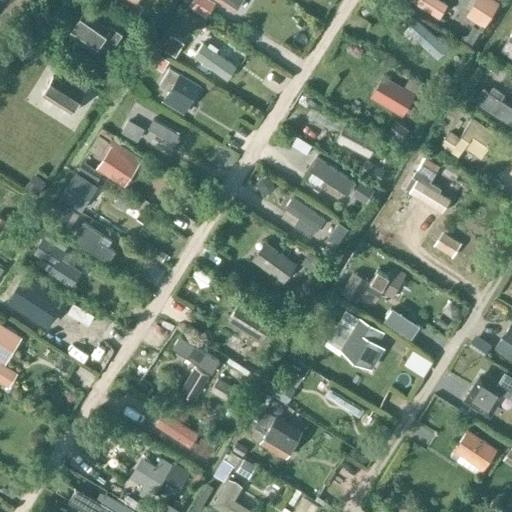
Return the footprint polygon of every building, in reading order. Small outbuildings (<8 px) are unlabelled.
[(117,0),(115,3),(136,18),(144,7),(136,2),(137,0),(117,0)] [(220,0),(234,8),(239,0),(220,0)] [(500,0),(475,0),(466,14),(486,26),(502,1),(500,0)] [(107,26),(83,10),(67,33),(93,52),(100,44),(110,49),(122,34),(108,24),(107,26)] [(437,57),(449,45),(423,20),(411,33),(437,57)] [(460,35),(471,42),(480,27),(469,20),(460,35)] [(194,56),(207,64),(225,35),(212,27),(194,56)] [(170,32),(163,45),(173,50),(180,36),(170,32)] [(200,85),(180,73),(179,74),(169,67),(159,84),(169,91),(163,101),(181,112),(187,102),(189,103),(200,85)] [(89,83),(69,71),(63,81),(53,75),(41,94),(72,113),(84,94),(83,93),(89,83)] [(403,85),(383,73),(369,96),(401,115),(414,93),(423,98),(428,89),(408,77),(403,85)] [(511,103),(484,86),(477,98),(511,120),(511,103)] [(481,155),(494,135),(471,120),(458,139),(448,133),(441,143),(458,153),(464,144),(481,155)] [(377,140),(344,122),(335,140),(368,157),(377,140)] [(243,150),(249,139),(234,132),(229,143),(243,150)] [(288,144),(303,154),(310,143),(295,133),(288,144)] [(139,164),(110,145),(95,168),(124,187),(139,164)] [(319,151),(309,168),(368,202),(378,185),(319,151)] [(426,185),(438,165),(424,157),(412,177),(416,179),(409,191),(442,212),(450,199),(426,185)] [(98,185),(76,171),(59,196),(81,211),(98,185)] [(294,195),(283,211),(314,231),(325,214),(294,195)] [(97,239),(102,232),(85,222),(73,239),(108,262),(115,250),(97,239)] [(438,225),(429,238),(450,251),(459,238),(438,225)] [(64,250),(43,236),(32,253),(51,265),(47,272),(71,287),(81,270),(60,257),(64,250)] [(297,263),(264,240),(250,259),(283,282),(297,263)] [(406,270),(394,264),(390,272),(377,264),(362,292),(374,300),(380,290),(391,296),(406,270)] [(367,277),(353,268),(341,290),(355,298),(367,277)] [(24,280),(10,302),(46,325),(60,302),(24,280)] [(380,301),(376,311),(404,322),(408,312),(380,301)] [(275,323),(243,304),(232,323),(264,342),(275,323)] [(343,347),(371,364),(381,347),(369,340),(376,329),(360,319),(343,347)] [(511,320),(494,347),(511,358),(511,320)] [(22,336),(0,322),(0,360),(5,364),(22,336)] [(182,332),(173,347),(199,362),(184,387),(200,396),(224,357),(182,332)] [(435,378),(443,364),(410,345),(402,359),(435,378)] [(0,383),(7,388),(15,374),(0,364),(0,383)] [(511,391),(511,376),(504,371),(497,383),(479,372),(463,399),(489,416),(503,393),(509,397),(511,391)] [(448,378),(439,385),(449,399),(458,392),(448,378)] [(260,442),(275,450),(280,442),(290,448),(300,431),(264,409),(253,427),(265,433),(260,442)] [(164,411),(157,423),(193,445),(200,433),(164,411)] [(467,430),(456,446),(469,454),(466,458),(481,468),(495,448),(467,430)] [(229,453),(224,458),(242,475),(253,463),(241,452),(235,459),(229,453)] [(156,465),(141,456),(129,477),(155,492),(172,463),(161,456),(156,465)] [(242,485),(228,476),(211,504),(224,511),(253,511),(254,511),(234,499),(242,485)] [(124,511),(76,484),(68,498),(92,511),(124,511)]
